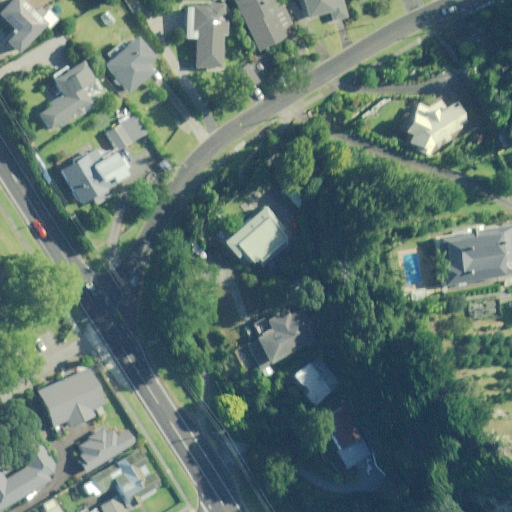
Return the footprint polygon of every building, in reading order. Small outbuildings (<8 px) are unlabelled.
[(38,18),(17,0),(6,0),(0,7),(0,16),(13,28),(0,42),(0,44),(14,57),(41,25),(45,29),(54,19),(44,11),(38,18)] [(274,9),(269,0),(230,0),(256,52),(284,38),(280,29),(289,24),(281,6),(274,9)] [(297,0),(304,20),(327,13),(331,23),(346,18),(340,0),(297,0)] [(225,35),(225,5),(188,5),(188,32),(193,32),(193,68),(219,68),(219,35),(225,35)] [(114,21),(106,11),(99,17),(107,27),(114,21)] [(151,58),(134,38),(101,66),(125,94),(151,73),(144,65),(151,58)] [(70,59),(45,75),(51,85),(44,89),(49,97),(34,107),(51,133),(93,106),(82,89),(93,82),(80,61),(74,65),(70,59)] [(258,82),(245,64),(231,74),(244,92),(258,82)] [(432,145),(434,148),(461,127),(458,125),(464,121),(450,103),(442,109),(435,100),(413,117),(407,115),(400,134),(409,137),(405,149),(428,157),(432,145)] [(144,133),(131,115),(103,134),(115,152),(144,133)] [(103,189),(124,176),(122,171),(124,170),(117,157),(114,159),(111,154),(100,160),(94,150),(57,172),(77,206),(90,198),(94,205),(108,197),(103,189)] [(279,229),(259,207),(219,243),(233,258),(239,253),(250,266),(280,239),(275,233),(279,229)] [(511,275),(511,226),(435,238),(442,286),(511,275)] [(311,340),(295,311),(284,318),(281,312),(263,322),(267,330),(251,339),(265,365),(311,340)] [(337,384),(316,356),(287,378),(308,406),(337,384)] [(85,370),(35,392),(50,425),(64,419),(67,426),(89,416),(86,409),(100,403),(85,370)] [(359,442),(342,408),(317,421),(343,470),(370,455),(362,440),(359,442)] [(76,462),(83,473),(132,443),(124,431),(113,438),(109,432),(102,436),(98,431),(86,438),(88,441),(77,447),(81,453),(77,456),(80,459),(76,462)] [(0,507),(45,481),(42,476),(49,473),(50,464),(32,433),(12,445),(25,467),(2,481),(0,477),(0,507)] [(98,493),(113,485),(126,507),(135,502),(133,498),(155,485),(148,473),(140,478),(134,468),(141,464),(134,452),(89,478),(98,493)] [(123,511),(115,497),(98,506),(101,511),(123,511)]
